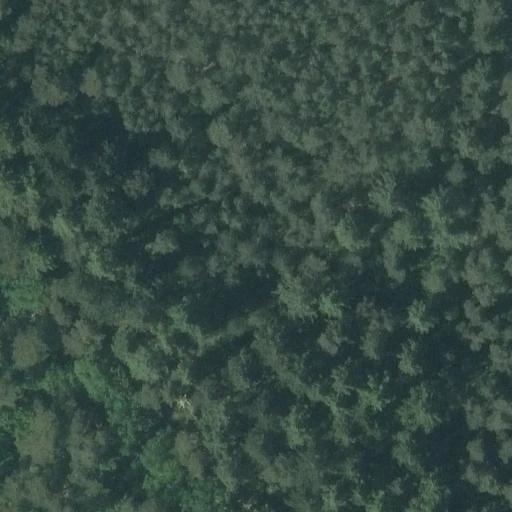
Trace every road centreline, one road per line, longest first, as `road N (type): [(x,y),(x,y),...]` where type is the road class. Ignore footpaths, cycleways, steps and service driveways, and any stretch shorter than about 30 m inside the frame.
road 1 (unknown): [(473,511),(469,286),(491,99),(511,42)]
road 2 (unknown): [(0,213),(239,511)]
road 3 (unclassified): [(203,511),(0,283)]
